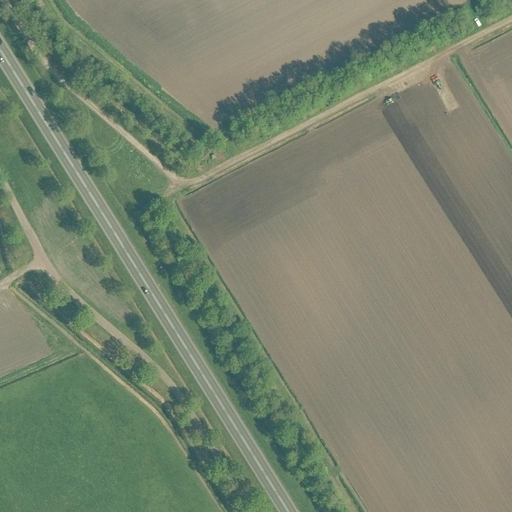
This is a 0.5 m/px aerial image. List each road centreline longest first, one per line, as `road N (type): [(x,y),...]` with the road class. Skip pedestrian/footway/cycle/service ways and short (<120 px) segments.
road 1 (track): [(511,17),(185,185),(59,78),(4,0)]
road 2 (trunk): [(288,511),(0,49)]
road 3 (unclassified): [(0,176),(61,286),(158,370),(252,511)]
